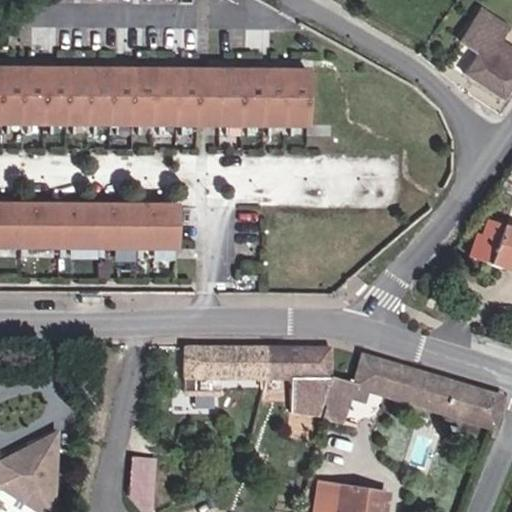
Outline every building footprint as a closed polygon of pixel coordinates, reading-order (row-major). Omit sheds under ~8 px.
[(502,99),(511,84),(511,49),(496,39),(506,26),(478,8),(458,40),(466,46),(453,64),(502,99)] [(0,123),(192,129),(193,75),(0,69),(0,123)] [(212,129),(213,75),(193,75),(192,129),(212,129)] [(302,132),(304,78),(213,75),(212,129),(302,132)] [(511,169),(501,188),(511,194),(511,193),(511,169)] [(0,246),(166,252),(167,210),(0,205),(0,246)] [(468,258),(511,272),(511,228),(486,220),(480,236),(475,236),(468,258)] [(263,379),(264,348),(181,347),(181,396),(218,396),(218,379),(263,379)] [(328,377),(327,348),(264,348),(263,379),(289,380),(289,404),(321,406),(327,380),(328,377)] [(500,397),(359,354),(349,386),(327,380),(321,406),(318,416),(336,422),(344,398),(358,403),(362,390),(492,429),(500,397)] [(54,511),(61,431),(42,440),(28,446),(0,459),(0,481),(45,511),(54,511)] [(382,511),(385,493),(339,486),(334,511),(382,511)]
